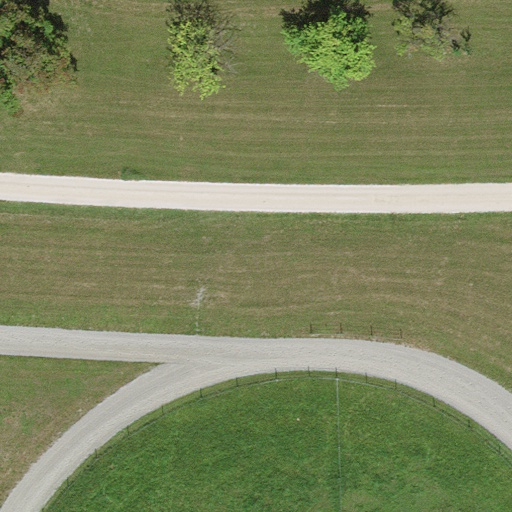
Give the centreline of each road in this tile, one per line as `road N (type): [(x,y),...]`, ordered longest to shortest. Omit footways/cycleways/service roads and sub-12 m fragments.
road 1 (track): [(511,428),(478,398),(377,356),(267,349),(160,378),(69,441),(17,511)]
road 2 (track): [(511,199),(332,202),(0,187)]
road 3 (track): [(267,349),(0,336)]
